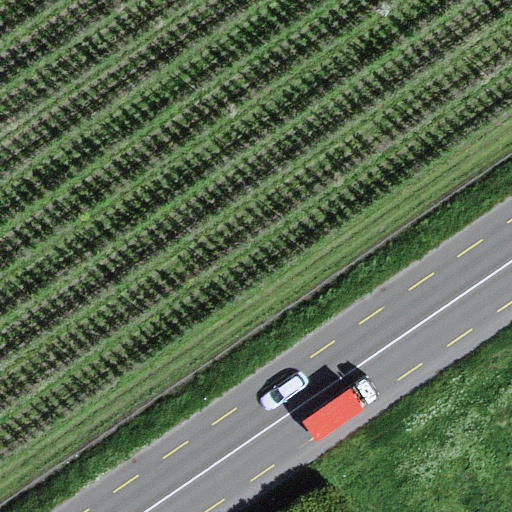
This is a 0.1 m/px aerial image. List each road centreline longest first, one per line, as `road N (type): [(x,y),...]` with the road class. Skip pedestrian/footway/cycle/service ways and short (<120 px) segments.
road 1 (primary): [(511,233),(103,511)]
road 2 (primary): [(175,511),(511,281)]
